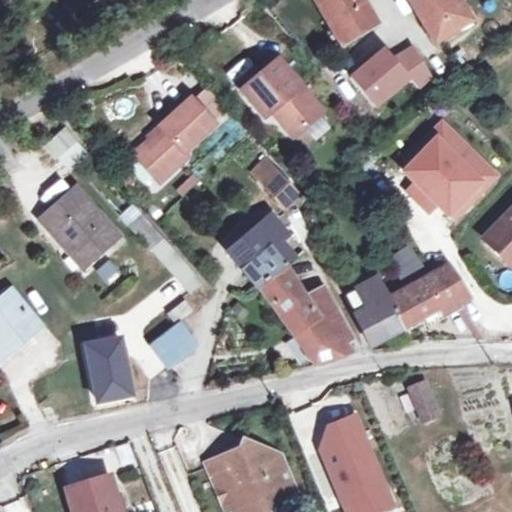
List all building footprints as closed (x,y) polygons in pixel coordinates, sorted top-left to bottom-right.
[(357,15),(369,9),(364,0),(317,0),(343,44),(366,31),(357,15)] [(410,0),(436,43),(468,24),(454,0),(410,0)] [(378,24),(369,9),(357,15),(366,31),(378,24)] [(412,45),(393,58),(412,79),(420,89),(433,75),(412,45)] [(384,48),(352,77),(376,108),(412,79),(393,58),(384,48)] [(279,59),(242,90),(265,117),(273,111),(294,137),(323,112),(279,59)] [(206,91),(195,101),(212,120),(223,110),(206,91)] [(162,130),(134,155),(160,184),(189,158),(184,153),(216,124),(212,120),(195,101),(192,98),(160,128),(162,130)] [(408,179),(400,187),(427,214),(436,204),(452,221),(499,174),(441,117),(394,165),(408,179)] [(51,143),(62,155),(78,141),(67,128),(51,143)] [(284,207),(300,193),(267,157),(252,172),(284,207)] [(40,219),(64,247),(70,241),(89,263),(119,237),(78,188),(40,219)] [(511,209),(484,238),(511,265),(511,209)] [(153,250),(164,240),(144,217),(131,228),(152,251),(153,250)] [(229,253),(276,307),(294,334),(315,365),(354,353),(348,343),(352,340),(341,323),(343,322),(324,287),(306,297),(286,266),(305,252),(289,234),(285,238),(269,219),(229,253)] [(203,284),(164,240),(153,250),(192,294),(203,284)] [(83,268),(89,263),(70,241),(64,247),(83,268)] [(365,310),(357,314),(355,316),(371,346),(424,318),(439,310),(442,316),(461,306),(472,299),(449,264),(386,298),(376,279),(355,291),(365,310)] [(0,362),(42,328),(12,291),(0,300),(0,362)] [(347,295),(357,314),(365,310),(355,291),(347,295)] [(439,310),(424,318),(428,326),(443,319),(442,316),(439,310)] [(168,368),(194,348),(176,326),(150,345),(168,368)] [(116,332),(78,339),(90,399),(128,391),(116,332)] [(425,410),(437,407),(438,406),(427,378),(413,381),(425,410)] [(381,511),(392,508),(356,408),(309,425),(340,511),(381,511)] [(224,511),(249,511),(248,509),(263,503),(274,498),(276,501),(296,492),(280,454),(244,440),(238,453),(206,466),(224,511)] [(72,511),(120,511),(111,477),(66,491),(72,511)] [(266,511),(263,503),(248,509),(249,511),(266,511)]
